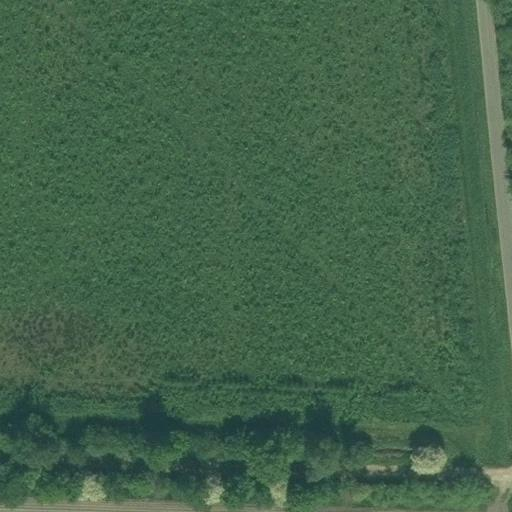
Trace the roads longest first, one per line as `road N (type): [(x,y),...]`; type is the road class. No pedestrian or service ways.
road 1 (unclassified): [(0,460),(511,478)]
road 2 (unclassified): [(483,0),(511,277)]
